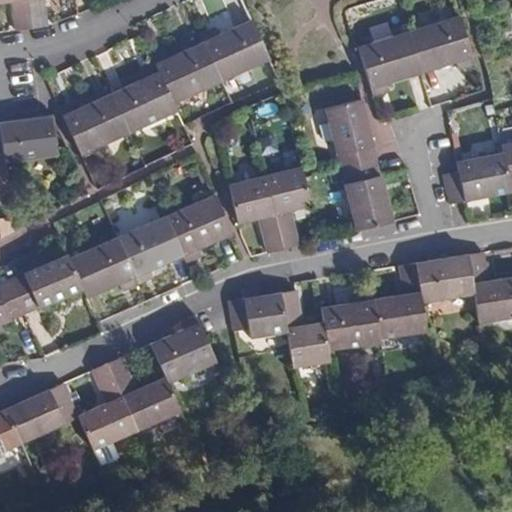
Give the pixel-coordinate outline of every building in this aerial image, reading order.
[(14,31),(30,29),(26,0),(0,0),(0,3),(10,2),(14,31)] [(45,27),(40,0),(26,0),(30,29),(45,27)] [(457,17),(407,33),(420,74),(455,63),(457,69),(472,65),(457,17)] [(215,29),(199,36),(202,43),(220,82),(268,60),(250,21),(218,36),(215,29)] [(407,33),(357,49),(372,96),(387,91),(385,85),(420,74),(407,33)] [(166,51),(151,58),(154,66),(172,104),(220,82),(202,43),(170,58),(166,51)] [(172,104),(154,66),(138,73),(142,80),(109,95),(127,134),(175,111),(172,104)] [(127,134),(109,95),(77,110),(74,103),(59,110),(71,136),(80,155),(127,134)] [(325,110),(341,170),(376,162),(372,145),(360,101),(325,110)] [(56,155),(53,136),(50,116),(0,123),(0,142),(1,154),(3,163),(56,155)] [(501,147),(511,144),(511,129),(502,132),(499,138),(501,147)] [(511,144),(501,147),(502,154),(510,192),(511,191),(511,144)] [(510,192),(502,154),(455,163),(457,172),(442,175),(449,205),(462,202),(510,192)] [(341,170),(356,231),(363,230),(391,223),(379,173),(376,162),(341,170)] [(289,211),(310,206),(303,180),(300,168),(264,177),(283,249),(298,245),(289,211)] [(267,254),(283,249),(264,177),(228,186),(238,224),(258,219),(267,254)] [(165,217),(182,255),(186,263),(201,256),(197,249),(231,234),(213,196),(165,217)] [(117,239),(137,284),(152,278),(149,270),(182,255),(165,217),(117,239)] [(69,260),(82,288),(86,298),(120,283),(123,290),(137,284),(117,239),(69,260)] [(478,324),(511,318),(511,278),(488,282),(484,253),(467,256),(473,294),(478,324)] [(9,280),(24,314),(82,288),(69,260),(67,255),(9,280)] [(415,264),(421,303),(473,294),(467,256),(415,264)] [(373,301),(379,340),(426,332),(421,303),(415,264),(399,267),(404,296),(373,301)] [(0,324),(24,314),(9,280),(0,284),(0,324)] [(250,339),(286,333),(280,294),(259,297),(258,290),(242,292),(243,300),(228,302),(233,332),(249,330),(250,339)] [(292,368),(329,363),(327,351),(323,322),(302,326),(296,291),(280,294),(286,333),(292,368)] [(323,322),(327,351),(379,343),(379,340),(373,301),(371,292),(355,294),(356,301),(320,307),(323,322)] [(167,384),(215,362),(195,317),(179,324),(182,330),(150,345),(164,377),(167,384)] [(136,431),(179,412),(167,384),(164,377),(135,390),(121,358),(106,364),(136,431)] [(92,450),(136,431),(106,364),(92,371),(106,403),(77,417),(92,450)] [(5,410),(20,442),(77,417),(62,384),(5,410)] [(0,412),(0,450),(20,442),(5,410),(0,412)]
